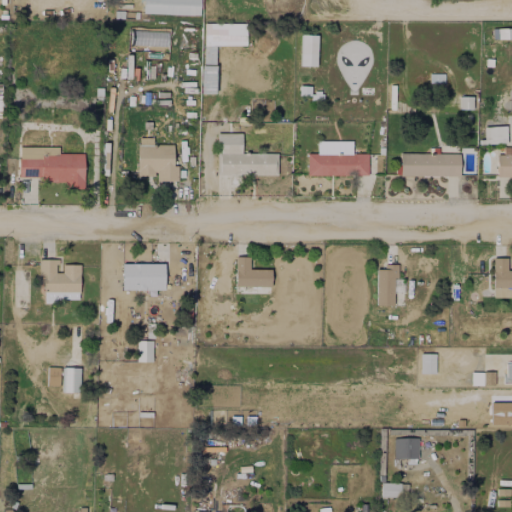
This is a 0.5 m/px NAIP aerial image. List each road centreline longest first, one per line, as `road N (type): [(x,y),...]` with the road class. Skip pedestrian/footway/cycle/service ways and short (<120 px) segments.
road 1 (residential): [(511,227),(0,224)]
road 2 (residential): [(511,9),(330,9)]
